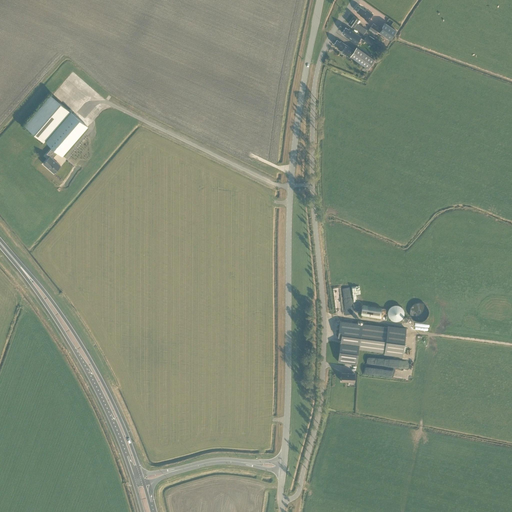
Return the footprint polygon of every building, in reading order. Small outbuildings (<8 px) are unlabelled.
[(366,9),(365,10),(360,7),(356,12),(361,15),(365,18),(364,19),(368,21),(373,14),(366,9)] [(348,23),(355,28),(360,20),(353,16),(348,23)] [(379,32),(381,28),(373,23),(370,26),(379,32)] [(385,23),(381,28),(379,32),(390,39),(396,30),(385,23)] [(356,28),(367,34),(368,31),(358,25),(356,28)] [(346,27),(342,32),(346,35),(345,36),(351,40),(350,41),(355,44),(360,37),(361,36),(349,28),(348,29),(346,27)] [(376,33),(384,38),(385,36),(370,27),(368,30),(375,34),(376,33)] [(373,42),(366,36),(363,40),(371,45),(373,42)] [(340,42),(337,40),(334,44),(338,47),(338,48),(343,52),(342,52),(349,57),(350,56),(368,68),(374,59),(356,47),(354,50),(346,45),(340,41),(340,42)] [(50,95),(24,125),(43,141),(69,111),(50,95)] [(58,152),(62,156),(87,126),(70,112),(45,141),(52,147),(46,154),(50,156),(43,164),(53,173),(60,166),(52,158),(58,152)] [(381,308),(362,305),(360,316),(380,319),(381,308)] [(389,319),(404,319),(404,305),(389,305),(389,319)] [(405,328),(387,326),(339,321),(337,337),(341,337),(338,361),(356,364),(358,348),(384,351),(384,353),(402,355),(405,328)] [(369,365),(392,366),(392,358),(369,357),(369,365)] [(341,381),(354,382),(355,373),(342,373),(341,381)]
